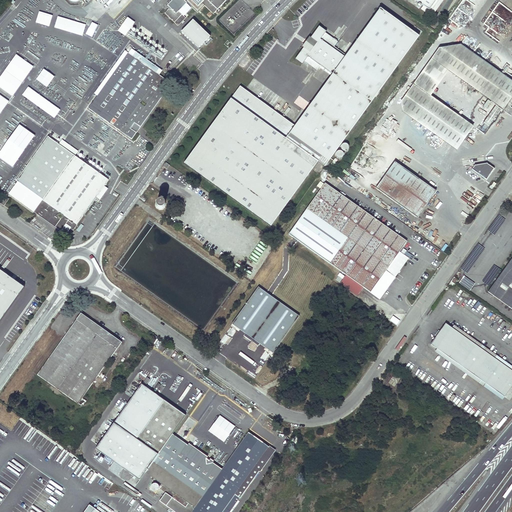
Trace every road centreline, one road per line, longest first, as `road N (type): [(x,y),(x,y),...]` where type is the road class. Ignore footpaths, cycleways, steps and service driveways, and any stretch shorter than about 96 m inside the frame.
road 1 (unclassified): [(116,297),(286,416),(336,415),(511,185)]
road 2 (tertiary): [(107,231),(218,75),(287,0)]
road 3 (unknown): [(152,358),(89,437),(86,452),(162,511)]
